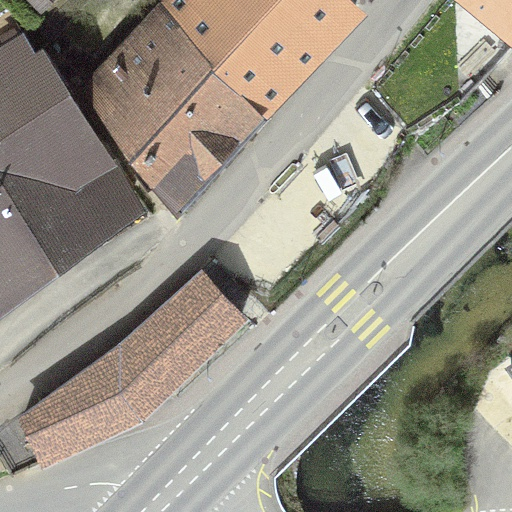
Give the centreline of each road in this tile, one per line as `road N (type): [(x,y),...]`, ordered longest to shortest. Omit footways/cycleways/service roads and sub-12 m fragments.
road 1 (residential): [(0,395),(206,241),(415,0)]
road 2 (primary): [(511,150),(171,490)]
road 3 (residential): [(6,511),(127,484),(171,490)]
